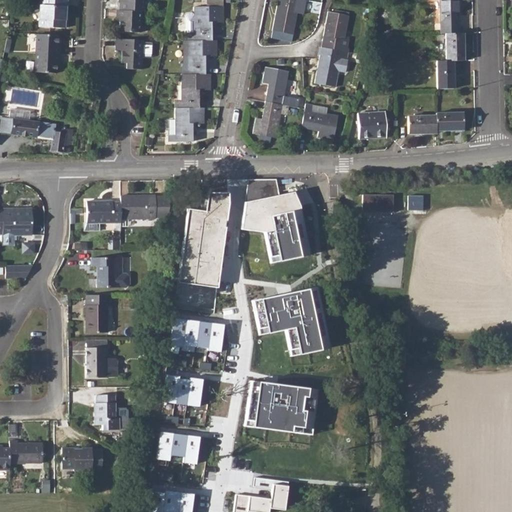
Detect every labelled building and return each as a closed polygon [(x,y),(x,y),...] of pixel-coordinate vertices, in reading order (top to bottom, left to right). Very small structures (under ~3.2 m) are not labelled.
[(39,0),(38,27),(64,28),(65,20),(67,21),(68,0),(39,0)] [(121,0),(121,1),(120,1),(119,11),(117,11),(116,19),(119,19),(118,31),(139,32),(140,12),(143,12),(143,0),(121,0)] [(304,0),(277,0),(272,30),(293,34),(297,13),(303,14),(306,0),(304,0)] [(193,13),(187,13),(186,15),(186,32),(188,32),(188,40),(212,40),(212,23),(224,23),(224,6),(223,6),(208,7),(195,7),(194,15),(193,13)] [(458,6),(440,6),(440,34),(445,33),(458,33),(458,6)] [(323,38),(321,47),(338,51),(345,52),(347,40),(345,39),(349,16),(333,13),(327,12),(325,24),(323,38)] [(458,33),(445,33),(446,61),(453,61),(464,61),(463,33),(458,33)] [(57,35),(36,34),(35,73),(56,73),(56,62),(59,63),(60,47),(57,47),(57,35)] [(143,40),(116,39),(116,50),(122,50),(121,63),(126,63),(126,68),(141,69),(143,40)] [(188,40),(187,40),(187,74),(205,74),(205,57),(216,57),(216,40),(212,40),(188,40)] [(321,47),(318,60),(314,83),(335,88),(338,72),(345,74),(348,62),(346,61),(337,59),(338,51),(321,47)] [(446,61),(436,61),(437,89),(454,88),(453,61),(446,61)] [(267,84),(264,101),(289,106),(290,97),(284,96),(288,72),(265,67),(262,83),(267,84)] [(175,101),(175,108),(199,108),(199,90),(210,90),(210,74),(205,74),(187,74),(181,74),(181,101),(175,101)] [(289,106),(264,101),(261,119),(255,118),(252,134),(259,135),(257,141),(268,143),(270,137),(276,138),(281,114),(287,115),(289,106)] [(304,109),(301,127),(318,131),(317,137),(332,140),(337,116),(326,114),(327,108),(305,103),(304,109)] [(199,108),(175,108),(175,120),(168,119),(168,141),(193,141),(193,125),(204,124),(204,108),(199,108)] [(384,112),(358,114),(359,139),(386,137),(384,112)] [(463,113),(435,113),(435,116),(436,131),(463,130),(463,113)] [(436,131),(435,116),(408,116),(408,134),(436,133),(436,131)] [(2,118),(0,129),(0,132),(51,139),(50,151),(67,153),(69,152),(70,149),(69,147),(68,145),(63,144),(65,133),(53,131),(53,125),(2,118)] [(273,179),(245,176),(240,229),(263,231),(271,264),(298,257),(287,209),(295,207),(291,191),(277,195),(273,179)] [(170,312),(214,317),(227,201),(225,192),(200,189),(198,208),(183,206),(170,312)] [(393,195),(363,194),(362,209),(392,211),(393,195)] [(422,195),(407,194),(407,210),(422,210),(422,195)] [(155,196),(120,196),(120,202),(120,218),(155,218),(155,217),(167,217),(169,197),(155,197),(155,196)] [(120,218),(120,202),(112,202),(112,201),(87,201),(87,222),(120,222),(120,218)] [(12,209),(0,208),(0,235),(32,235),(31,208),(21,209),(21,211),(12,211),(12,209)] [(35,253),(35,236),(22,236),(22,253),(35,253)] [(117,286),(116,257),(92,257),(92,266),(98,266),(98,276),(97,276),(97,287),(117,286)] [(32,265),(5,265),(5,278),(25,278),(32,265)] [(304,288),(250,300),(258,335),(291,328),(296,353),(317,349),(304,288)] [(110,295),(85,295),(85,332),(107,332),(106,304),(110,304),(110,295)] [(183,319),(170,318),(168,346),(180,347),(183,319)] [(196,320),(183,319),(181,342),(194,343),(196,320)] [(209,322),(196,321),(194,343),(207,344),(209,322)] [(221,323),(209,322),(206,351),(218,352),(221,323)] [(107,347),(85,348),(86,377),(107,377),(115,376),(117,374),(117,360),(114,358),(107,358),(107,347)] [(157,403),(171,404),(174,382),(174,375),(160,374),(157,403)] [(187,406),(201,408),(204,385),(205,379),(190,377),(190,383),(187,406)] [(306,387),(254,381),(250,427),(288,432),(289,426),(300,428),(302,412),(297,411),(299,396),(305,397),(306,387)] [(171,404),(187,406),(190,383),(174,382),(171,404)] [(96,412),(94,412),(94,425),(102,425),(102,430),(119,430),(119,428),(128,428),(127,410),(125,407),(115,408),(114,395),(96,395),(96,412)] [(169,432),(154,431),(152,453),(151,460),(165,461),(166,455),(169,432)] [(185,434),(169,432),(166,455),(182,457),(185,434)] [(199,436),(185,434),(182,457),(181,463),(196,465),(199,436)] [(17,441),(9,441),(9,448),(9,464),(40,464),(41,443),(16,443),(17,441)] [(91,447),(61,447),(62,469),(73,469),(74,470),(101,470),(101,450),(91,450),(91,447)] [(9,464),(9,448),(0,448),(0,468),(9,469),(9,464)] [(254,477),(253,487),(269,489),(267,509),(284,511),(287,481),(254,477)] [(159,511),(162,490),(148,488),(146,511),(145,511),(159,511)] [(176,511),(178,492),(162,490),(159,511),(176,511)] [(190,511),(193,493),(178,492),(176,511),(190,511)] [(266,511),(268,498),(235,494),(232,511),(246,511),(247,511),(252,511),(266,511)]
